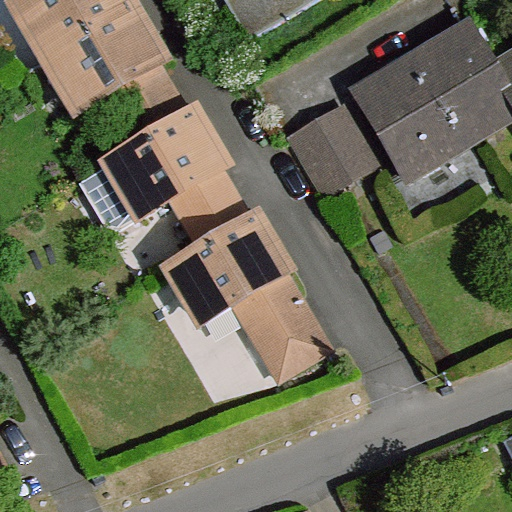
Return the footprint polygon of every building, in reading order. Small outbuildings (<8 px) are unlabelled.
[(257,325),(298,397),(354,364),(314,296),(327,289),(289,224),(272,233),(247,190),(262,182),(225,120),(212,128),(187,86),(201,78),(155,0),(60,0),(61,0),(30,19),(97,134),(128,116),(152,156),(123,173),(161,237),(189,221),(214,264),(188,279),(225,342),(257,325)] [(229,0),(252,38),(314,0),(229,0)] [(511,54),(495,27),(368,104),(427,199),(511,147),(511,54)] [(348,101),(288,135),(325,202),(386,168),(348,101)] [(0,505),(27,491),(0,438),(0,417),(8,413),(0,397),(0,505)]
